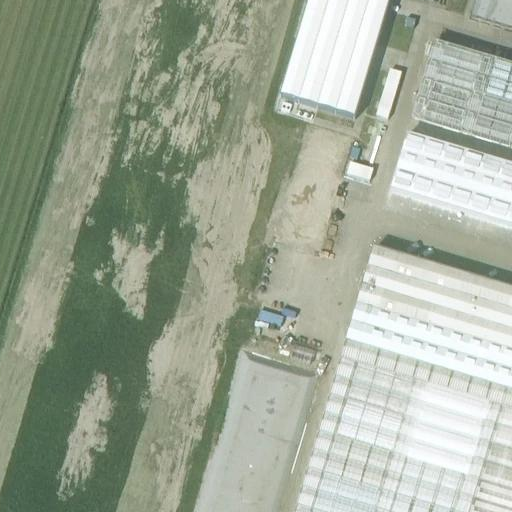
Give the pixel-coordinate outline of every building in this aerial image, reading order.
[(372,0),(309,0),(280,99),(354,121),(389,5),(372,0)] [(511,0),(477,0),(472,18),(511,30),(511,0)] [(511,148),(511,67),(435,45),(413,119),(511,148)] [(309,127),(276,239),(316,251),(350,139),(309,127)] [(511,168),(407,137),(391,192),(511,228),(511,168)] [(511,511),(511,292),(373,251),(295,511),(511,511)]
